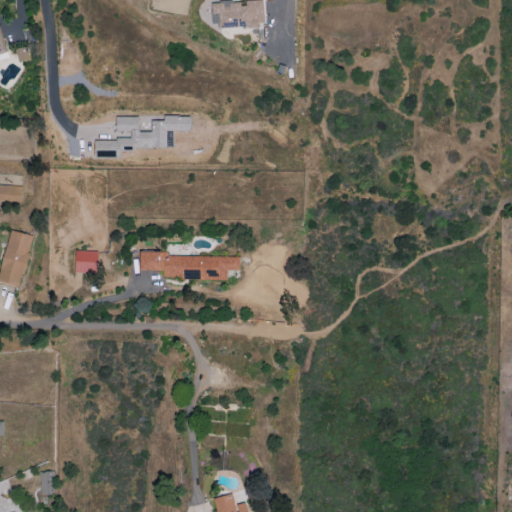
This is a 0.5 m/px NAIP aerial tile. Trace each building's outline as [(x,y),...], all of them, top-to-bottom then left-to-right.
[(211,3),(212,28),(264,25),(262,0),(255,0),(242,1),(211,3)] [(0,61),(9,58),(0,29),(0,61)] [(0,201),(21,202),(22,186),(0,185),(0,201)] [(33,236),(10,230),(0,269),(0,280),(20,286),(33,236)] [(75,273),(97,274),(98,252),(75,251),(75,273)] [(167,255),(167,252),(140,251),(140,270),(163,271),(163,279),(227,280),(227,270),(239,270),(239,257),(167,255)] [(40,494),(52,494),(52,472),(39,472),(40,494)] [(247,511),(246,503),(234,505),(232,494),(212,499),(214,511),(247,511)]
